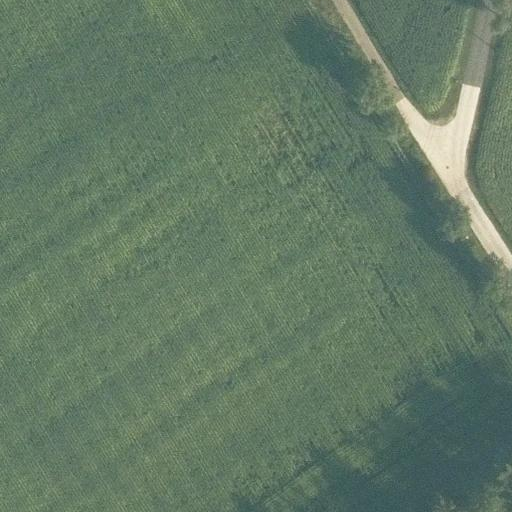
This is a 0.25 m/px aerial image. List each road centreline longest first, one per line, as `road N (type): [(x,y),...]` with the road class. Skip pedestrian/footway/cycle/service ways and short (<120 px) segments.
road 1 (unclassified): [(445,168),(336,0)]
road 2 (unclassified): [(445,168),(489,0)]
road 3 (unclassified): [(511,424),(388,511)]
road 4 (unclassified): [(511,277),(445,168)]
